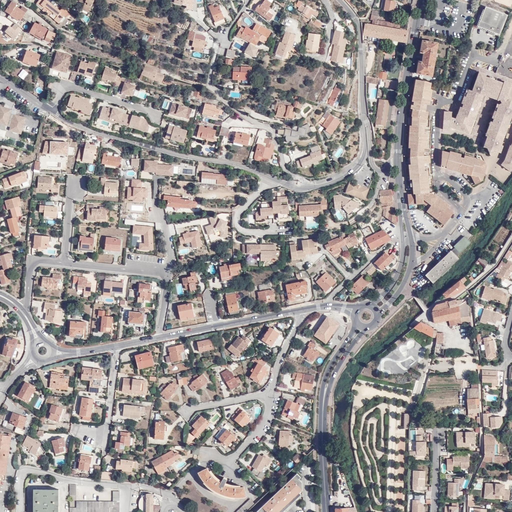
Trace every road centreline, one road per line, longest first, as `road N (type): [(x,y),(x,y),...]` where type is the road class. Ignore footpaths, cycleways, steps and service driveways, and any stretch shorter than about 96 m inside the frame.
road 1 (residential): [(269,178),(93,131),(52,110)]
road 2 (residential): [(218,37),(212,88),(272,130),(287,171),(313,186)]
road 3 (residential): [(507,31),(493,59),(470,59),(457,96),(439,107),(439,176)]
road 4 (residential): [(63,263),(163,275),(158,338)]
road 5 (secondary): [(398,161),(420,0)]
road 6 (residential): [(124,511),(124,488),(28,470),(20,511)]
road 7 (residential): [(175,489),(211,458),(230,460),(270,417),(270,391)]
road 8 (tertiary): [(299,310),(158,338)]
road 9 (residential): [(52,110),(62,84),(157,116)]
road 10 (residential): [(341,0),(359,26),(363,118)]
road 11 (residential): [(77,429),(107,437),(114,346)]
